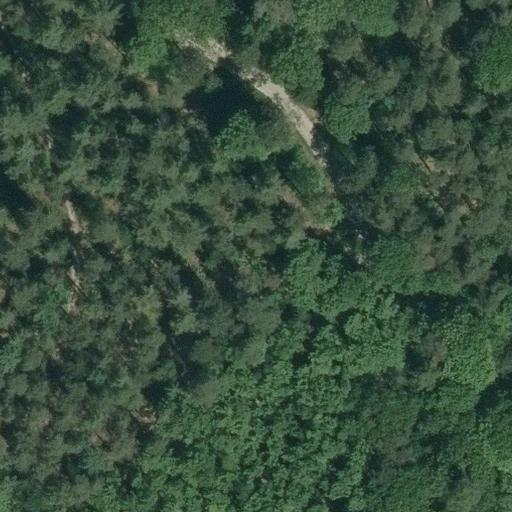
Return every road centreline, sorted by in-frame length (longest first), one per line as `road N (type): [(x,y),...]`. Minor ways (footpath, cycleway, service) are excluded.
road 1 (track): [(8,511),(43,448),(68,340),(53,183),(0,43)]
road 2 (track): [(95,0),(243,94),(360,264)]
road 3 (track): [(213,511),(254,384),(286,327),(360,264)]
road 4 (track): [(360,264),(511,328)]
